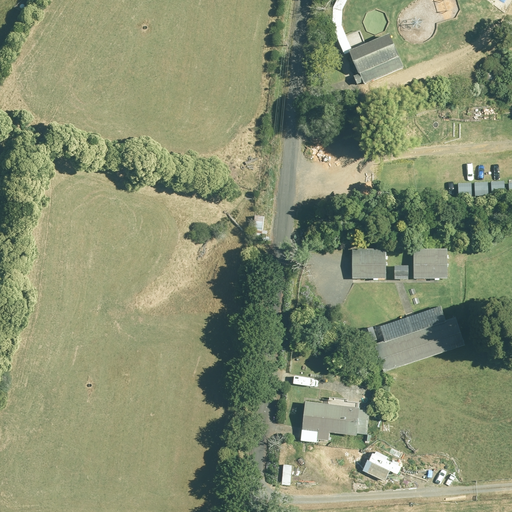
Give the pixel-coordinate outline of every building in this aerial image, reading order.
[(341,0),(333,18),(335,29),(360,87),(367,86),(354,52),(344,27),(344,11),(349,0),(341,0)] [(395,36),(354,52),(357,60),(367,86),(409,69),(395,36)] [(487,84),(488,85),(490,86),(493,86),(495,85),(496,84),(498,82),(498,80),(498,78),(497,76),(496,75),(494,74),(492,73),(490,73),(488,74),(486,76),(485,78),(485,80),(486,82),(487,84)] [(500,90),(501,91),(503,92),(505,92),(508,91),(509,90),(510,88),(511,86),(511,84),(510,82),(509,81),(507,79),(505,79),(503,79),(501,80),(499,82),(498,84),(498,86),(499,88),(500,90)] [(508,195),(507,184),(493,185),(494,196),(508,195)] [(473,197),(473,186),(459,187),(460,198),(473,197)] [(490,196),(490,186),(476,186),(477,197),(490,196)] [(390,250),(354,250),(354,281),(390,281),(390,250)] [(454,251),(417,251),(417,282),(453,282),(454,251)] [(411,267),(396,267),(396,281),(411,281),(411,267)] [(459,318),(383,343),(378,328),(366,332),(380,373),(468,345),(459,318)] [(352,410),(302,405),(299,430),(349,436),(352,410)]
